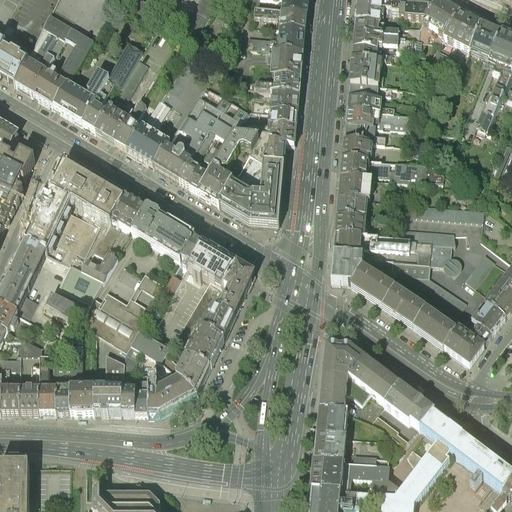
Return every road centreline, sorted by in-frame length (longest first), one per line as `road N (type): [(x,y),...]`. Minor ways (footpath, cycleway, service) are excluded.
road 1 (primary): [(334,0),(302,284)]
road 2 (tertiary): [(66,142),(302,284)]
road 3 (tertiary): [(302,284),(445,388),(477,399)]
road 4 (primary): [(271,464),(289,436),(306,343),(302,284)]
road 5 (residential): [(0,275),(66,142)]
road 6 (primary): [(130,448),(171,468),(223,476),(271,464)]
road 7 (primary): [(0,439),(130,448)]
